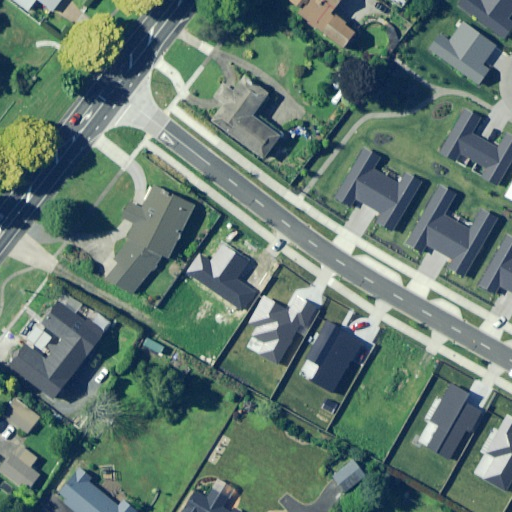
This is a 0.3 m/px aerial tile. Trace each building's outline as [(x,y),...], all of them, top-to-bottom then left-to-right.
[(12,0),(28,11),(35,0),(36,0),(52,11),(60,0),(12,0)] [(341,0),(289,0),(289,1),(300,10),(297,14),(343,49),(357,32),(332,13),(341,0)] [(511,0),(459,0),(456,4),(503,40),(511,28),(511,24),(506,19),(511,10),(511,0)] [(440,35),(429,49),(480,86),(490,71),(483,66),(497,46),(464,22),(450,42),(440,35)] [(270,95),(234,69),(214,97),(223,104),(211,121),(263,159),(280,137),(253,117),(270,95)] [(498,186),(511,161),(511,136),(507,133),(498,147),(472,133),(481,118),(464,108),(439,151),(455,161),(460,153),(486,169),(482,176),(498,186)] [(173,155),(161,177),(190,193),(192,189),(215,201),(224,184),(204,172),(218,149),(194,134),(179,159),(173,155)] [(365,147),(335,198),(350,207),(356,198),(382,213),(377,222),(394,232),(423,183),(406,173),(399,184),(374,170),(382,156),(365,147)] [(276,179),(259,166),(251,178),(267,190),(276,179)] [(439,185),(405,244),(421,253),(426,244),(452,259),(447,268),(464,279),(499,219),(482,209),(470,230),(444,216),(457,195),(439,185)] [(133,224),(127,238),(120,250),(127,253),(113,282),(138,295),(150,271),(157,274),(165,257),(168,258),(193,207),(152,186),(141,208),(129,202),(121,218),(133,224)] [(511,236),(508,234),(479,286),(494,295),(499,285),(511,292),(511,236)] [(199,253),(187,271),(246,310),(258,292),(239,280),(251,261),(223,243),(211,261),(199,253)] [(246,347),(277,365),(301,323),(306,326),(318,306),(300,296),(291,311),(264,296),(250,321),(257,326),(246,347)] [(105,334),(80,314),(46,358),(25,343),(8,365),(53,400),(105,334)] [(366,344),(328,321),(307,358),(322,367),(314,381),(337,394),(366,344)] [(470,395),(451,385),(430,421),(440,427),(429,446),(450,458),(466,431),(471,433),(482,414),(465,404),(470,395)] [(38,420),(13,399),(1,414),(26,434),(38,420)] [(511,417),(507,415),(486,451),(495,456),(483,477),(507,491),(511,482),(511,417)] [(0,472),(27,492),(39,475),(30,469),(38,457),(26,448),(18,460),(10,455),(0,470),(0,472)] [(354,459),(330,478),(343,494),(366,475),(354,459)] [(119,505),(77,471),(55,497),(74,511),(136,511),(122,501),(119,505)] [(228,500),(200,483),(181,511),(238,511),(234,509),(231,511),(229,511),(223,508),(228,500)]
